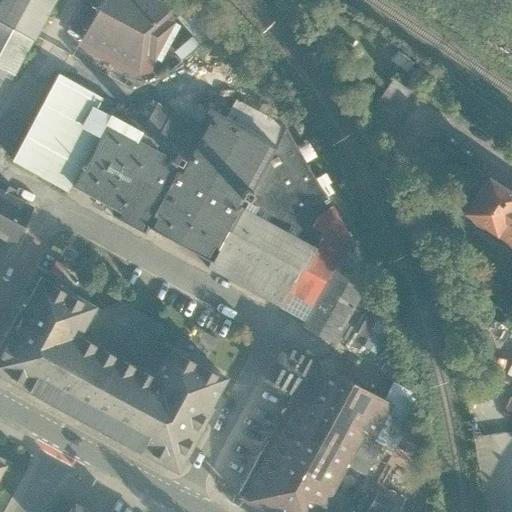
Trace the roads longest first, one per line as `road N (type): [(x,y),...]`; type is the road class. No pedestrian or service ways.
road 1 (residential): [(51,203),(275,325),(180,502)]
road 2 (residential): [(64,440),(180,502)]
